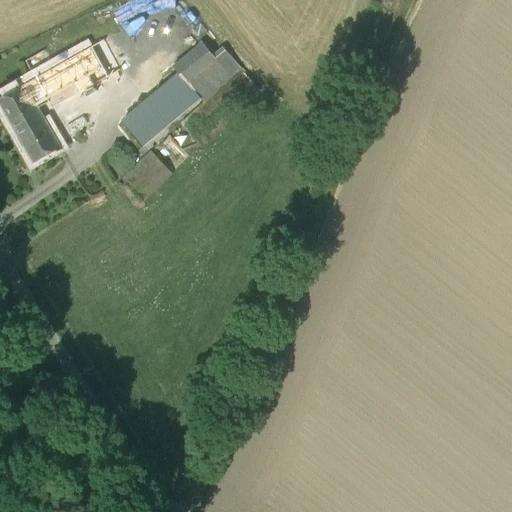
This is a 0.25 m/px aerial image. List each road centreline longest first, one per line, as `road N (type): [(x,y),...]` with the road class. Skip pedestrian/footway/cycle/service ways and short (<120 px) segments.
road 1 (track): [(417,0),(197,492),(176,511)]
road 2 (unclassified): [(168,511),(0,253)]
